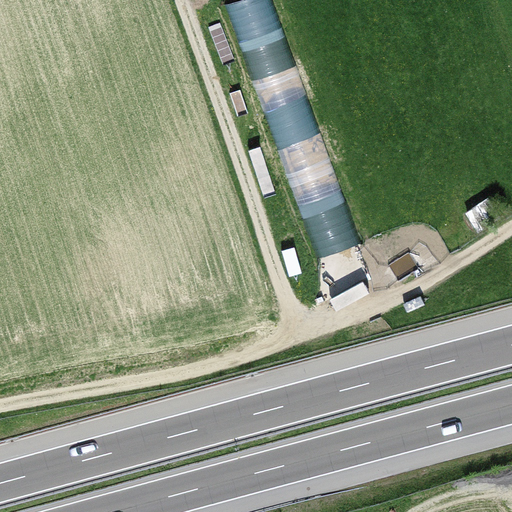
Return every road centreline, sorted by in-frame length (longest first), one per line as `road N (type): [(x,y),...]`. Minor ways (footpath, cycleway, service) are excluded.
road 1 (track): [(0,407),(248,358),(308,318),(329,322),(373,308),(511,226)]
road 2 (motorway): [(511,344),(0,483)]
road 3 (motorway): [(111,511),(511,404)]
road 4 (track): [(181,0),(283,290),(308,318)]
